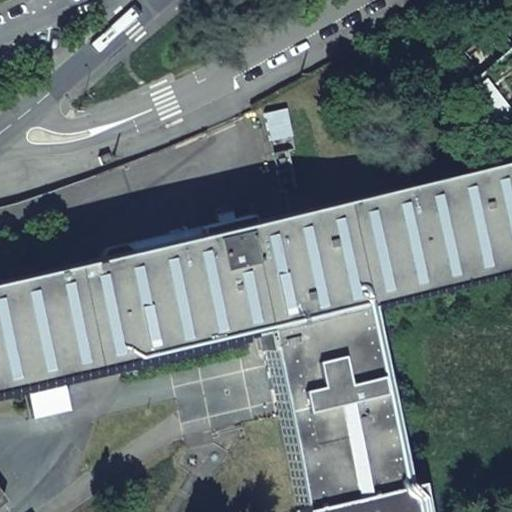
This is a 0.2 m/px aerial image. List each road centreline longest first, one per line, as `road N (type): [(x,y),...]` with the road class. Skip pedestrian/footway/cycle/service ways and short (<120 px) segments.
road 1 (residential): [(117,122),(382,0)]
road 2 (tertiary): [(157,0),(36,103)]
road 3 (residential): [(0,160),(54,155),(117,122)]
